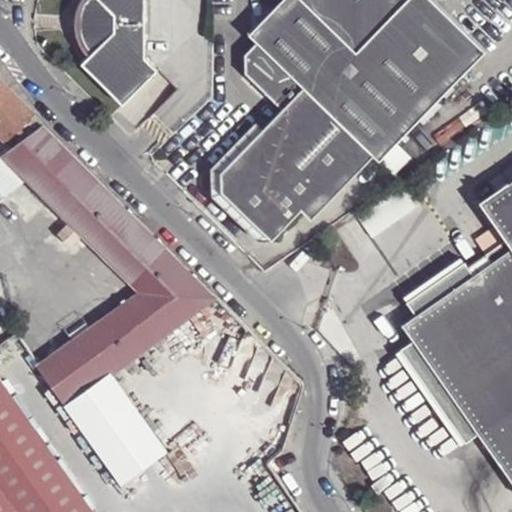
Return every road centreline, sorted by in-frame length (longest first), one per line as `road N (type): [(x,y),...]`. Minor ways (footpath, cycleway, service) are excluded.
road 1 (residential): [(0,32),(41,91),(277,322),(311,366),(313,480),(325,511)]
road 2 (unknown): [(128,176),(184,112),(194,88),(186,0)]
